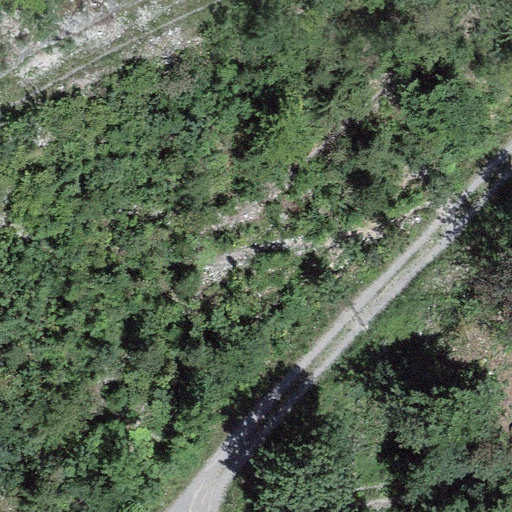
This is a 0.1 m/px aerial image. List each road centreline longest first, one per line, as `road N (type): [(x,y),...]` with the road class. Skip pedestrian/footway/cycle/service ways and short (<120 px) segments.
road 1 (track): [(190,511),(442,225),(511,158)]
road 2 (track): [(205,0),(0,99)]
